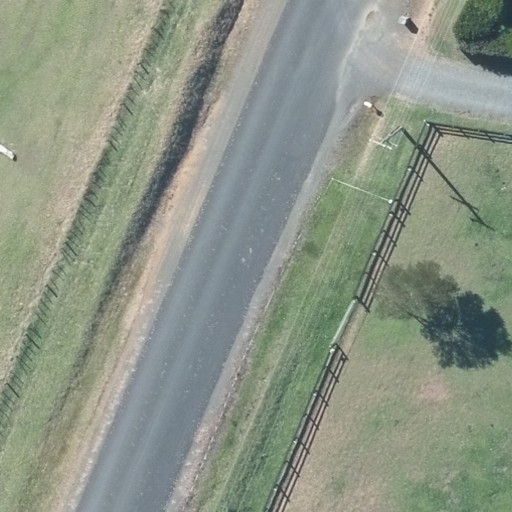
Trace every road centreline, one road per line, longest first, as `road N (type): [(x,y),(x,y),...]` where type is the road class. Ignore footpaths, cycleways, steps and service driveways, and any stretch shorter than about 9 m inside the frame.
road 1 (unclassified): [(103,511),(319,0)]
road 2 (unknown): [(325,0),(511,58)]
